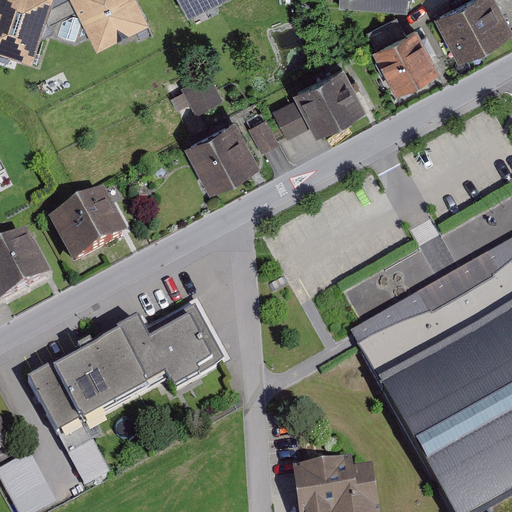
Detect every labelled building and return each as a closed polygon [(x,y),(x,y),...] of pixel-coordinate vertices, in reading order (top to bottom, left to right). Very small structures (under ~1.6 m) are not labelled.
[(0,0),(0,54),(33,67),(43,39),(53,36),(75,44),(90,37),(97,51),(150,24),(137,0),(0,0)] [(179,0),(188,17),(221,0),(179,0)] [(339,0),(339,8),(407,12),(407,0),(339,0)] [(496,0),(471,0),(436,18),(459,62),(511,34),(511,0),(498,0),(497,1),(496,0)] [(375,50),(372,51),(396,96),(441,72),(418,28),(406,34),(397,18),(367,34),(375,50)] [(296,100),(273,112),(287,140),(311,127),(316,137),(367,111),(344,67),(293,93),(296,100)] [(183,93),(171,99),(177,111),(190,104),(196,115),(223,101),(209,73),(181,88),(183,93)] [(236,120),(185,147),(210,194),(261,167),(236,120)] [(266,120),(248,130),(262,154),(271,149),(279,144),(266,120)] [(104,194),(49,224),(73,268),(128,238),(104,194)] [(0,307),(51,280),(27,236),(0,250),(0,307)] [(511,242),(350,336),(358,349),(394,330),(432,316),(433,317),(494,283),(493,281),(511,265),(511,242)] [(394,330),(358,349),(450,511),(511,511),(511,265),(493,281),(494,283),(433,317),(432,316),(394,330)] [(49,373),(28,385),(58,440),(80,428),(83,433),(152,395),(149,390),(166,380),(170,388),(172,387),(175,393),(230,363),(197,303),(150,329),(145,321),(117,336),(120,342),(52,379),(49,373)] [(0,420),(0,441),(9,436),(0,420)] [(85,488),(111,474),(94,443),(91,444),(84,432),(61,445),(85,488)] [(30,456),(0,471),(0,482),(16,511),(43,511),(57,505),(30,456)] [(353,465),(293,472),(297,511),(378,511),(374,473),(354,475),(353,465)]
